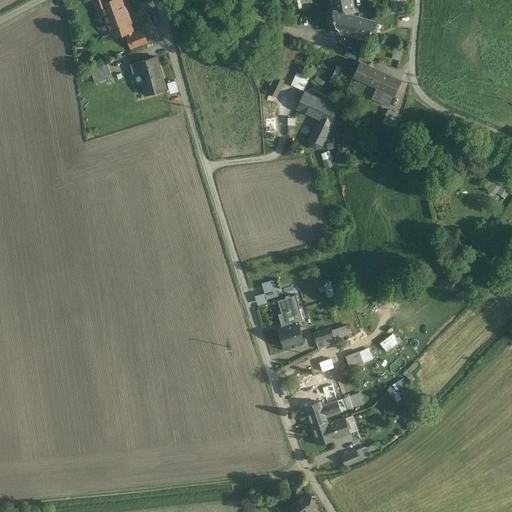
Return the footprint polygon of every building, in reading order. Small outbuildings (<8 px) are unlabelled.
[(102,6),(113,36),(132,29),(127,16),(129,15),(125,5),(123,5),(121,0),(112,0),(108,2),(107,0),(93,0),(96,9),(102,6)] [(351,0),(331,0),(334,10),(333,10),(336,27),(340,30),(370,39),(375,21),(348,14),(354,13),(351,0)] [(143,29),(125,36),(130,49),(149,42),(143,29)] [(370,39),(355,35),(352,48),(365,52),(370,39)] [(402,58),(403,49),(395,48),(394,58),(402,58)] [(360,62),(368,66),(371,60),(361,55),(358,62),(360,63),(360,62)] [(156,57),(130,64),(133,74),(143,71),(146,83),(144,83),(147,95),(165,89),(156,57)] [(368,66),(360,62),(360,63),(354,76),(377,87),(371,99),(389,106),(401,81),(368,66)] [(108,63),(90,70),(96,82),(113,76),(108,63)] [(313,66),(307,73),(313,77),(318,70),(313,66)] [(292,83),(304,90),(310,78),(298,72),(292,83)] [(284,81),(277,77),(269,94),(276,98),(284,81)] [(338,107),(306,93),(298,108),(320,118),(313,133),(325,138),(332,122),(331,122),(338,107)] [(402,115),(388,109),(382,122),(396,128),(402,115)] [(504,197),(509,187),(495,179),(489,190),(504,197)] [(258,304),(268,302),(267,298),(280,295),(275,278),(262,282),(265,292),(255,294),(258,304)] [(325,284),(328,296),(336,294),(332,282),(325,284)] [(282,327),(298,323),(298,320),(303,319),(296,295),(278,300),(282,313),(278,314),(282,327)] [(319,347),(353,332),(349,322),(332,329),(332,328),(314,336),(319,347)] [(282,327),(279,329),(284,346),(304,340),(298,323),(282,327)] [(383,345),(399,337),(396,332),(381,340),(383,345)] [(385,345),(388,350),(397,345),(395,340),(385,345)] [(370,346),(346,354),(350,367),(374,358),(370,346)] [(337,400),(307,411),(312,426),(327,421),(325,416),(341,411),(337,400)] [(327,421),(312,426),(318,443),(350,432),(345,418),(328,424),(327,421)] [(374,445),(339,453),(341,464),(370,458),(369,449),(375,448),(374,445)] [(309,493),(291,505),(293,508),(286,511),(318,511),(316,508),(318,507),(309,493)]
